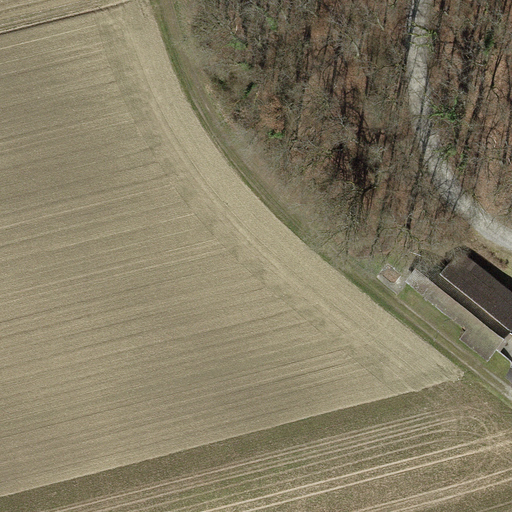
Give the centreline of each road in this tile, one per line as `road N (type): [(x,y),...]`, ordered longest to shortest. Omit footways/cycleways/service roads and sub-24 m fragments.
road 1 (track): [(511,398),(279,205),(221,136),(182,55),(167,0)]
road 2 (track): [(511,240),(457,198),(426,143),(417,27),(427,0)]
